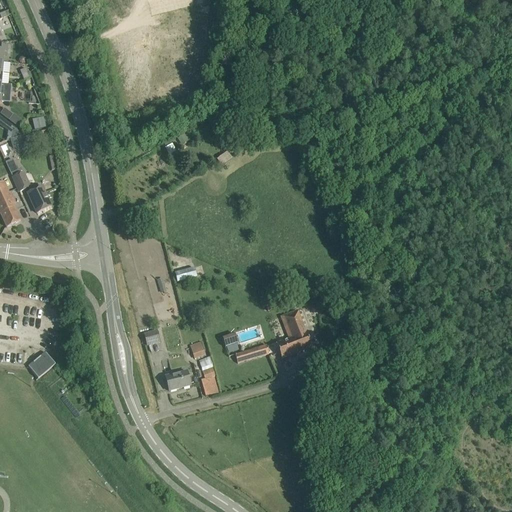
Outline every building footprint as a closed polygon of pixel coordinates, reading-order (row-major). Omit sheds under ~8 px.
[(9,10),(0,14),(0,16),(1,19),(11,15),(9,10)] [(30,72),(27,73),(22,75),(24,80),(32,77),(30,72)] [(11,86),(1,85),(0,84),(0,101),(10,103),(11,86)] [(13,114),(9,120),(18,128),(23,122),(13,114)] [(35,130),(46,128),(44,118),(33,121),(35,130)] [(24,136),(9,125),(6,141),(24,136)] [(201,128),(194,132),(198,138),(204,133),(201,128)] [(55,151),(50,152),(51,157),(49,157),(51,171),(58,169),(55,151)] [(228,154),(218,161),(222,167),(232,161),(228,154)] [(6,163),(10,173),(17,170),(13,160),(6,163)] [(30,188),(23,173),(12,178),(19,193),(30,188)] [(9,193),(4,182),(0,183),(0,214),(7,228),(20,222),(16,212),(17,211),(14,204),(15,203),(10,192),(9,193)] [(51,207),(42,187),(27,194),(37,214),(51,207)] [(196,278),(193,268),(177,273),(180,282),(196,278)] [(166,291),(163,279),(158,281),(161,293),(166,291)] [(265,307),(267,312),(277,309),(275,303),(265,307)] [(282,360),(312,348),(297,311),(281,318),(285,328),(287,327),(292,338),(276,345),(282,360)] [(144,335),(147,346),(160,343),(157,331),(144,335)] [(222,339),(228,357),(241,353),(234,335),(222,339)] [(189,346),(194,360),(206,356),(201,342),(189,346)] [(235,355),(237,364),(269,355),(266,346),(235,355)] [(41,377),(52,368),(55,365),(46,354),(41,358),(40,357),(33,363),(28,367),(38,379),(41,377)] [(204,380),(201,381),(205,397),(218,394),(214,378),(215,378),(209,357),(198,361),(204,380)] [(168,511),(52,368),(41,377),(150,511),(168,511)] [(187,372),(165,378),(169,392),(190,386),(187,372)]
